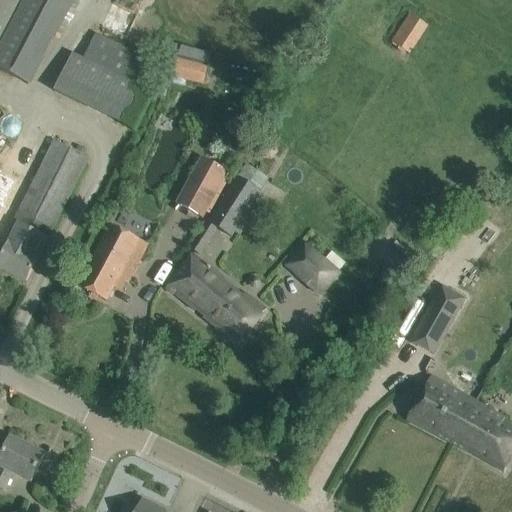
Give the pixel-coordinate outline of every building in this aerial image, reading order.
[(0,0),(0,71),(26,85),(71,0),(0,0)] [(391,44),(409,56),(428,29),(410,15),(391,44)] [(97,35),(85,60),(136,84),(148,59),(97,35)] [(178,59),(173,79),(203,86),(208,66),(178,59)] [(33,256),(43,238),(44,238),(86,158),(56,142),(13,224),(18,226),(0,261),(0,269),(26,283),(38,259),(33,256)] [(176,203),(204,220),(229,173),(203,157),(176,203)] [(247,166),(208,223),(218,230),(232,240),(270,179),(247,166)] [(0,210),(16,180),(0,172),(0,210)] [(148,247),(111,227),(79,288),(106,302),(119,280),(128,285),(148,247)] [(340,273),(305,244),(286,267),(321,298),(340,273)] [(218,279),(193,258),(167,290),(195,312),(197,310),(205,317),(203,319),(216,330),(238,348),(267,312),(245,295),(243,297),(219,278),(218,279)] [(465,300),(442,287),(411,343),(434,356),(465,300)] [(406,422),(452,446),(476,403),(431,378),(406,422)] [(476,403),(452,446),(467,454),(467,453),(504,473),(511,458),(511,427),(503,422),(505,419),(476,403)] [(0,462),(0,490),(4,492),(12,474),(31,483),(44,456),(11,440),(0,462)] [(143,500),(136,511),(160,511),(158,511),(159,508),(143,500)]
